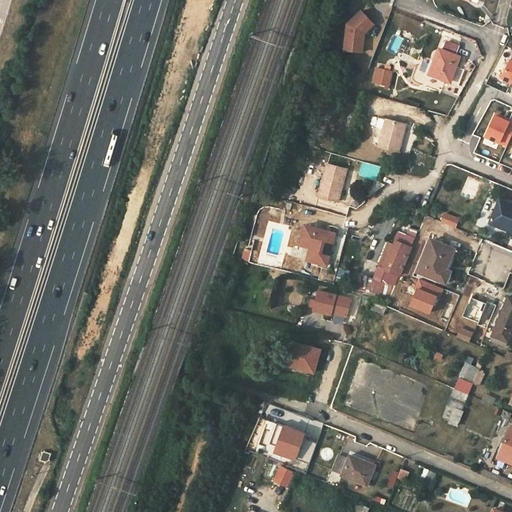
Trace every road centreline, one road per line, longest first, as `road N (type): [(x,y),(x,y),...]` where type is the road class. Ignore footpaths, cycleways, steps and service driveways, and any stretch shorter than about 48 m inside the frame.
road 1 (secondary): [(59,511),(234,0)]
road 2 (motorway): [(0,469),(147,0)]
road 3 (motorway): [(109,0),(0,350)]
road 4 (residential): [(278,399),(511,495)]
road 5 (residential): [(410,3),(486,35),(493,50),(445,154)]
